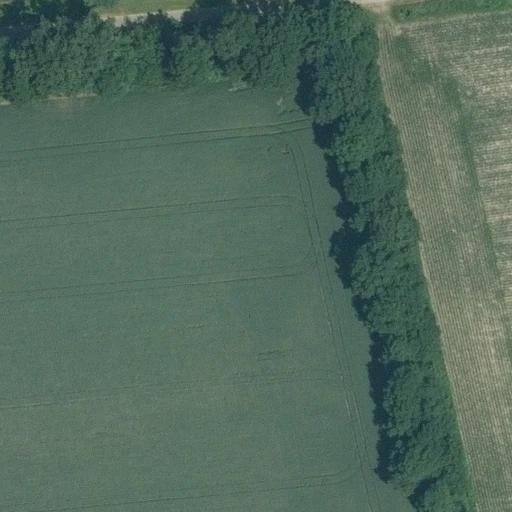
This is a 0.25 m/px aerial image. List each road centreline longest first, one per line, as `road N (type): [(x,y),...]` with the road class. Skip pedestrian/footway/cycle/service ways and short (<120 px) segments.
road 1 (unknown): [(337,0),(442,511)]
road 2 (unclassified): [(0,26),(267,0)]
